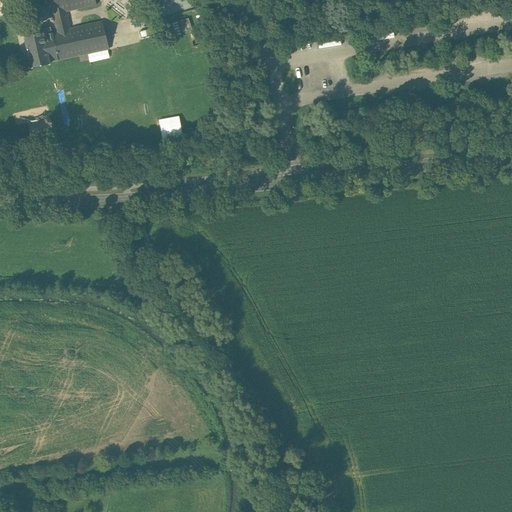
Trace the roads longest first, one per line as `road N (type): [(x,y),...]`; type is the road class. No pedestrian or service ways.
road 1 (tertiary): [(0,198),(131,201),(511,153)]
road 2 (track): [(239,0),(270,61),(286,168)]
